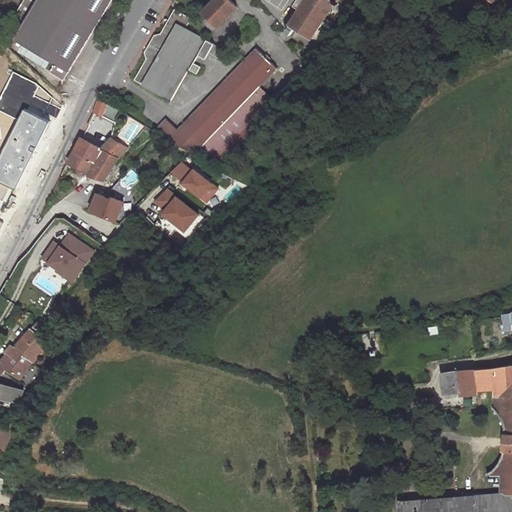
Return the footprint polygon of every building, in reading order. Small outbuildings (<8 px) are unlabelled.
[(65,80),(112,0),(24,0),(16,14),(25,20),(15,38),(52,60),(51,62),(55,65),(51,72),(65,80)] [(208,16),(203,21),(214,32),(238,7),(231,0),(214,0),(203,12),(208,16)] [(347,0),(298,0),(296,5),(301,8),(291,23),(313,38),(324,20),(331,25),(340,12),(344,15),(347,10),(343,7),(347,0)] [(146,60),(134,81),(172,103),(190,71),(197,74),(200,67),(194,63),(199,56),(205,58),(213,43),(185,28),(191,19),(174,10),(160,34),(154,36),(144,53),(146,60)] [(257,49),(177,130),(166,119),(158,126),(170,137),(168,139),(193,155),(199,149),(213,162),(273,101),(259,88),(277,69),(257,49)] [(94,112),(104,116),(109,104),(99,98),(94,112)] [(115,121),(121,111),(113,106),(109,104),(104,116),(115,121)] [(52,120),(26,108),(0,160),(0,180),(17,190),(52,120)] [(128,148),(111,137),(102,149),(82,137),(75,150),(98,162),(105,151),(118,159),(128,148)] [(89,175),(104,180),(118,159),(105,151),(98,162),(75,150),(69,162),(89,174),(89,175)] [(207,200),(219,187),(195,167),(194,169),(183,160),(173,170),(185,180),(184,181),(207,200)] [(171,185),(158,197),(170,207),(168,210),(189,227),(202,211),(171,185)] [(122,208),(125,202),(110,196),(96,190),(88,208),(113,218),(117,220),(122,208)] [(43,258),(66,274),(69,270),(77,276),(94,251),(69,234),(57,251),(51,246),(43,258)] [(51,246),(57,251),(61,246),(54,241),(51,246)] [(56,271),(72,282),(77,276),(69,270),(66,274),(58,269),(56,271)] [(503,332),(511,331),(511,312),(503,313),(503,332)] [(13,348),(12,348),(7,354),(18,363),(23,356),(31,362),(33,363),(50,344),(30,329),(13,348)] [(6,370),(20,379),(31,362),(23,356),(18,363),(7,354),(0,361),(0,372),(3,374),(6,370)] [(477,390),(493,389),(494,406),(493,408),(497,411),(500,416),(503,421),(504,425),(505,431),(505,433),(504,433),(503,452),(503,453),(502,458),(498,465),(493,469),(487,473),(487,475),(490,474),(490,475),(502,476),(501,493),(477,495),(399,501),(399,511),(511,511),(511,364),(496,367),(476,369),(477,390)] [(476,369),(460,370),(441,373),(445,394),(460,392),(460,396),(477,394),(477,390),(476,369)] [(0,398),(18,402),(22,390),(5,385),(0,384),(0,398)] [(434,409),(432,398),(431,398),(421,398),(421,410),(434,409)] [(0,452),(3,453),(12,424),(2,421),(0,426),(0,452)]
